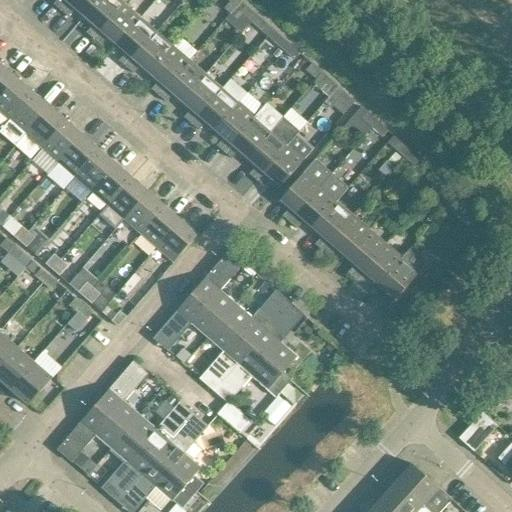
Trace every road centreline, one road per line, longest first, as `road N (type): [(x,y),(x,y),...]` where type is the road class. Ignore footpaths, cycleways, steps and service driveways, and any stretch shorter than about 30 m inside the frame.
road 1 (residential): [(233,217),(0,18)]
road 2 (tertiary): [(511,149),(348,0)]
road 3 (residential): [(378,340),(233,217)]
road 4 (residential): [(128,339),(233,217)]
road 5 (residential): [(409,420),(511,302)]
road 6 (residential): [(30,452),(128,339)]
road 7 (residential): [(508,511),(409,420)]
road 8 (residential): [(327,511),(409,420)]
